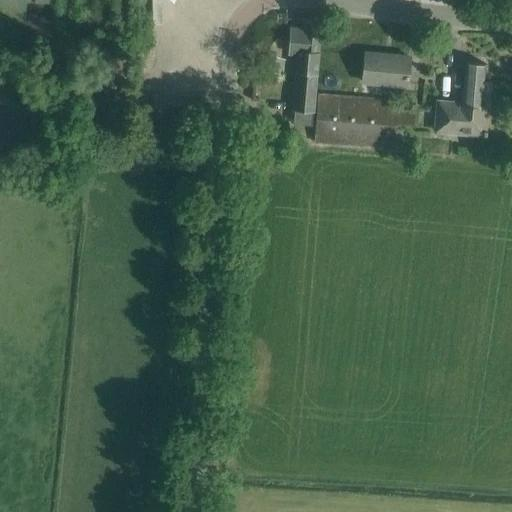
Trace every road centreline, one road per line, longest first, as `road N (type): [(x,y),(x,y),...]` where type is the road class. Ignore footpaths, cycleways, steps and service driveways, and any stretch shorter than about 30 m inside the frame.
road 1 (tertiary): [(194,511),(232,43),(243,15),(265,0)]
road 2 (tertiary): [(511,24),(335,0)]
